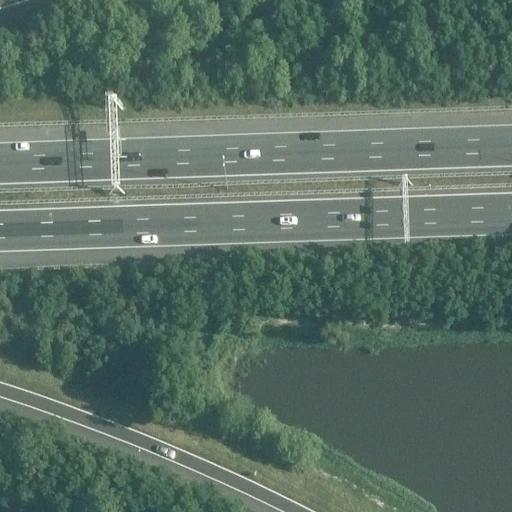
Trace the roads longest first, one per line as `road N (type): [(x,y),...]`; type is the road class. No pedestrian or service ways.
road 1 (motorway): [(0,232),(511,213)]
road 2 (motorway): [(511,145),(0,163)]
road 3 (motorway): [(0,390),(160,448),(295,511)]
